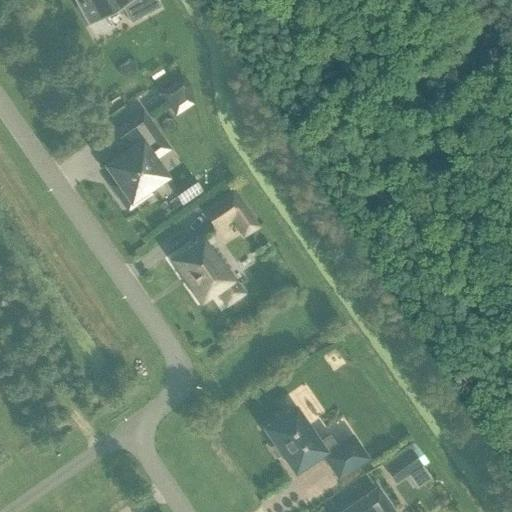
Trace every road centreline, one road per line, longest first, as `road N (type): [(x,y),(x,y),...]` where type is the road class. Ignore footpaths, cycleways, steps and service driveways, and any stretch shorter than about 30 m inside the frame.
road 1 (unclassified): [(0,102),(178,363),(171,398),(128,428)]
road 2 (unclassified): [(128,428),(8,511)]
